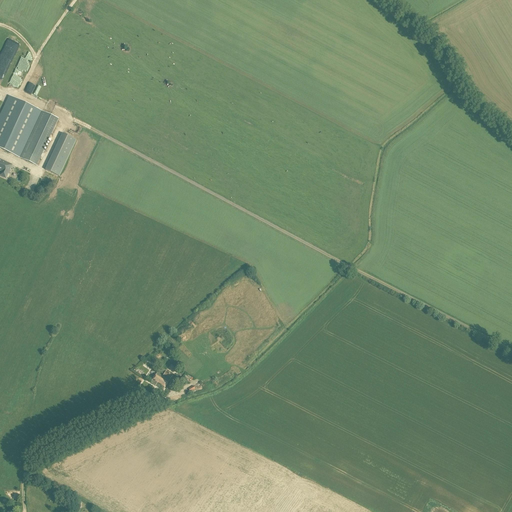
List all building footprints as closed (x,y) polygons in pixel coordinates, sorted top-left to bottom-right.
[(21,58),(17,69),(28,73),(32,63),(21,58)] [(10,97),(0,117),(0,148),(36,166),(58,119),(10,97)] [(59,176),(76,140),(62,133),(45,170),(59,176)] [(2,162),(0,161),(0,170),(2,172),(0,174),(0,175),(6,178),(10,170),(5,168),(8,163),(2,161),(2,162)] [(162,390),(173,375),(166,371),(162,377),(157,374),(151,383),(155,386),(162,390)]
